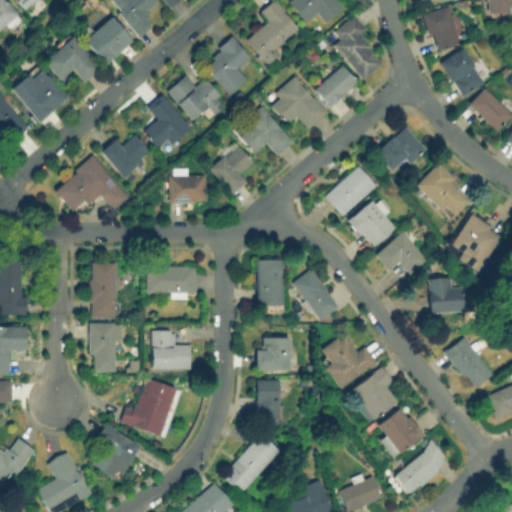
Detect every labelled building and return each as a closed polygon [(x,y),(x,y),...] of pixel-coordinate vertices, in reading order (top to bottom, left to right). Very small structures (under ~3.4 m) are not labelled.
[(0,28),(0,0),(2,0),(16,14),(0,28)] [(34,0),(21,11),(11,0),(34,0)] [(137,39),(115,15),(118,12),(108,1),(109,0),(153,0),(155,2),(144,11),(148,15),(143,20),(150,28),(137,39)] [(177,0),(168,9),(159,0),(177,0)] [(304,24),(286,3),(289,0),(332,0),(340,8),(323,24),(315,15),(304,24)] [(502,15),(480,15),(480,0),(511,0),(511,8),(502,8),(502,15)] [(267,68),(244,42),(265,23),(258,14),(272,1),(297,30),(273,50),(279,57),(267,68)] [(452,43),(430,50),(425,32),(418,34),(412,14),(441,6),(452,43)] [(380,65),(362,81),(331,47),(337,41),(331,34),(351,16),(364,31),(359,35),(370,48),(367,51),(380,65)] [(105,65),(83,41),(110,17),(132,41),(105,65)] [(227,97),(204,70),(212,63),(209,60),(218,53),(215,50),(229,37),(247,57),(234,69),(245,81),(227,97)] [(82,84),(70,71),(58,82),(41,63),(69,38),(98,70),(82,84)] [(454,95),(444,79),(440,82),(429,63),(456,47),(477,81),(454,95)] [(356,84),(328,108),(312,90),(340,66),(356,84)] [(38,124),(7,91),(25,75),(30,80),(39,71),(65,100),(38,124)] [(212,119),(204,110),(191,122),(164,93),(181,77),(192,88),(198,82),(202,86),(205,82),(218,97),(214,101),(222,109),(212,119)] [(307,131),(294,118),(285,126),(269,108),(277,101),(272,95),(291,77),(325,114),(307,131)] [(487,131),(460,104),(477,87),(504,114),(487,131)] [(244,99),(236,107),(230,100),(238,93),(244,99)] [(155,149),(141,133),(155,122),(144,110),(160,96),(189,130),(170,147),(165,141),(155,149)] [(0,101),(25,129),(7,145),(0,137),(0,101)] [(276,156),(266,144),(253,156),(230,131),(258,106),(292,143),(276,156)] [(511,148),(496,139),(511,112),(511,148)] [(402,164),(395,157),(380,170),(364,153),(383,136),(385,139),(399,126),(419,149),(402,164)] [(140,164),(121,180),(98,154),(113,141),(119,148),(132,136),(146,153),(137,161),(140,164)] [(232,197),(208,171),(220,159),(218,156),(232,143),(252,164),(239,177),(246,184),(232,197)] [(110,212),(97,197),(85,207),(81,202),(70,213),(53,194),(74,175),(71,172),(89,156),(126,199),(110,212)] [(444,220),(407,186),(431,161),(447,176),(442,181),(462,200),(444,220)] [(368,185),(331,216),(314,196),(351,165),(368,185)] [(205,203),(166,204),(165,178),(170,177),(170,170),(185,170),(186,178),(204,177),(205,203)] [(366,247),(355,233),(351,237),(339,221),(366,199),(370,204),(375,200),(384,211),(379,215),(389,228),(366,247)] [(470,275),(447,259),(451,252),(440,245),(463,212),(482,226),(480,228),(495,238),(470,275)] [(402,275),(391,262),(379,271),(366,255),(396,230),(400,235),(406,230),(416,241),(409,246),(421,260),(402,275)] [(511,283),(497,271),(511,254),(511,283)] [(276,304),(253,305),(252,259),(276,259),(276,304)] [(24,315),(0,315),(0,261),(17,261),(18,298),(24,298),(24,315)] [(113,318),(89,318),(89,304),(86,304),(86,280),(89,280),(89,263),(113,263),(113,318)] [(194,292),(185,293),(185,301),(169,301),(168,293),(143,293),(143,270),(160,269),(160,266),(185,265),(185,269),(194,269),(194,292)] [(311,320),(283,283),(302,268),(330,306),(311,320)] [(419,313),(417,278),(441,277),(442,287),(461,287),(462,311),(419,313)] [(113,372),(92,372),(92,354),(87,354),(87,324),(120,324),(120,342),(113,342),(113,372)] [(26,350),(7,351),(7,376),(0,376),(0,327),(25,327),(26,350)] [(188,369),(149,369),(149,330),(172,329),(172,345),(187,345),(188,369)] [(468,386),(459,374),(455,377),(436,351),(458,335),(486,372),(468,386)] [(370,360),(331,389),(315,367),(322,362),(312,349),(329,337),(332,341),(338,336),(350,351),(358,345),(370,360)] [(288,372),(255,372),(255,352),(262,352),(261,338),(288,338),(288,372)] [(138,372),(123,372),(123,366),(128,366),(128,361),(138,361),(138,372)] [(364,420),(341,390),(374,365),(386,381),(379,386),(390,400),(364,420)] [(511,403),(504,406),(506,411),(486,419),(477,396),(508,383),(505,374),(511,370),(511,403)] [(162,438),(117,421),(123,407),(130,409),(132,403),(134,403),(144,377),(180,391),(162,438)] [(307,385),(300,386),(300,378),(308,378),(307,385)] [(279,421),(256,421),(255,381),(279,380),(279,421)] [(0,381),(9,381),(9,402),(0,402),(0,381)] [(414,435),(382,457),(369,439),(375,435),(367,424),(390,407),(398,418),(401,416),(414,435)] [(111,478),(89,464),(104,441),(97,436),(105,423),(140,446),(121,474),(116,471),(111,478)] [(242,495),(222,478),(259,434),(280,451),(242,495)] [(33,451),(13,479),(7,475),(1,483),(0,482),(0,453),(4,448),(7,451),(16,438),(33,451)] [(431,471),(398,494),(384,475),(417,452),(424,439),(438,457),(431,471)] [(60,511),(48,511),(35,490),(54,478),(45,464),(65,452),(91,493),(60,511)] [(338,511),(329,491),(346,484),(343,478),(355,473),(358,479),(366,476),(375,496),(338,511)] [(327,511),(281,511),(287,509),(285,504),(300,498),(295,488),(315,480),(327,511)] [(225,511),(182,511),(214,482),(234,504),(225,511)] [(511,511),(488,511),(487,509),(511,500),(511,511)]
